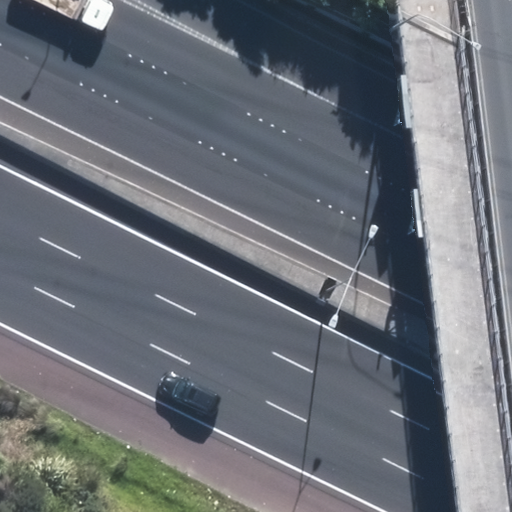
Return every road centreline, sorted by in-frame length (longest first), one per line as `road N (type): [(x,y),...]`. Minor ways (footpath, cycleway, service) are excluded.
road 1 (motorway): [(6,0),(511,248)]
road 2 (motorway): [(486,511),(0,273)]
road 3 (motorway): [(173,0),(511,216)]
